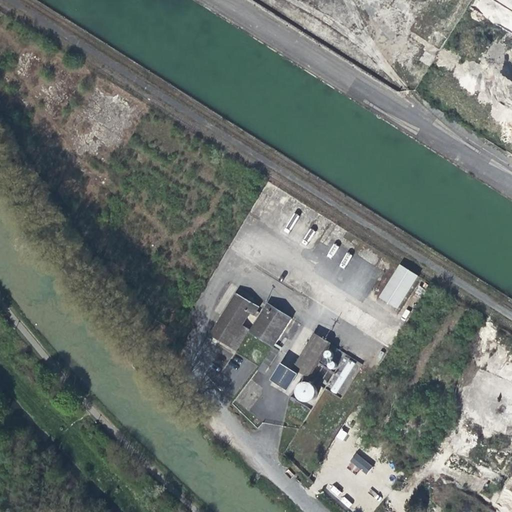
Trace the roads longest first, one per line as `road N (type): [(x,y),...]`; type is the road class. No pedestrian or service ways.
road 1 (residential): [(511,316),(8,0)]
road 2 (unclassified): [(0,135),(98,278),(330,511)]
road 3 (unknown): [(194,380),(188,354),(220,294),(264,271),(325,298),(359,325)]
